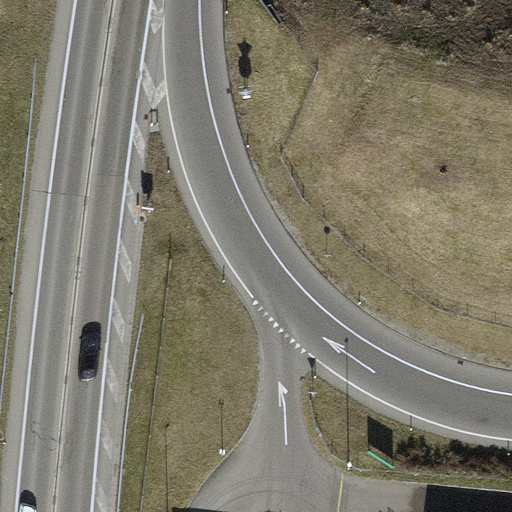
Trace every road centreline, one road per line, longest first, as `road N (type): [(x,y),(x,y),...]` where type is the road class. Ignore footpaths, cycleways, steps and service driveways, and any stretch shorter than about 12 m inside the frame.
road 1 (trunk): [(511,419),(448,405),(372,370),(261,272),(203,155),(182,0)]
road 2 (trunk): [(76,511),(136,0)]
road 3 (trunk): [(97,0),(38,511)]
